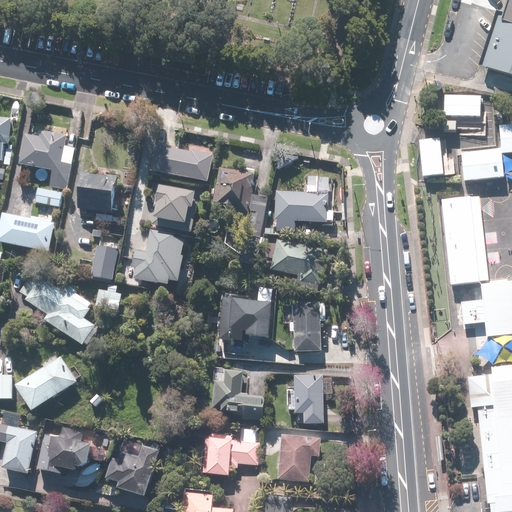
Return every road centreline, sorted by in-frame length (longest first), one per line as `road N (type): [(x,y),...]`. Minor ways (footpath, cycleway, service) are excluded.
road 1 (secondary): [(381,203),(402,511)]
road 2 (secondary): [(285,115),(0,63)]
